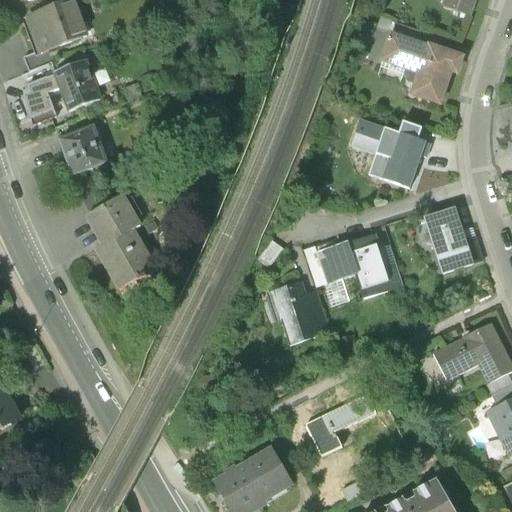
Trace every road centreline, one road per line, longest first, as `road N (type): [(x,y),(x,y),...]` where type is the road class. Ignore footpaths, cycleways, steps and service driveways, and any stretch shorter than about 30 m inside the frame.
road 1 (secondary): [(167,511),(88,384),(0,201)]
road 2 (residential): [(510,0),(478,99),(473,154),(511,286)]
